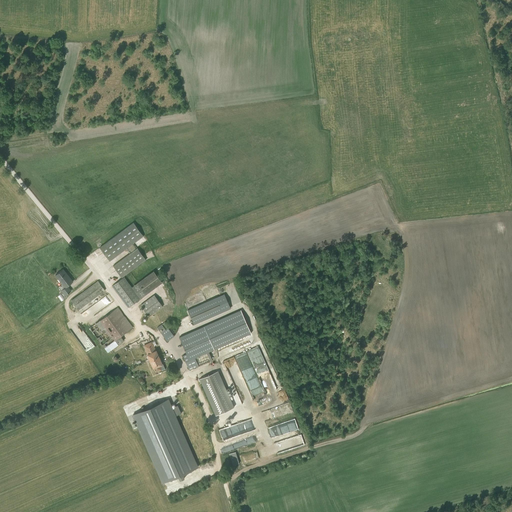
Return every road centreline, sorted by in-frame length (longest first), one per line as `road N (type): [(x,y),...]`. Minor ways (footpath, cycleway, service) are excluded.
road 1 (track): [(223,479),(208,413),(176,353),(130,317),(0,156)]
road 2 (track): [(232,511),(223,479),(359,434),(365,421),(511,377)]
